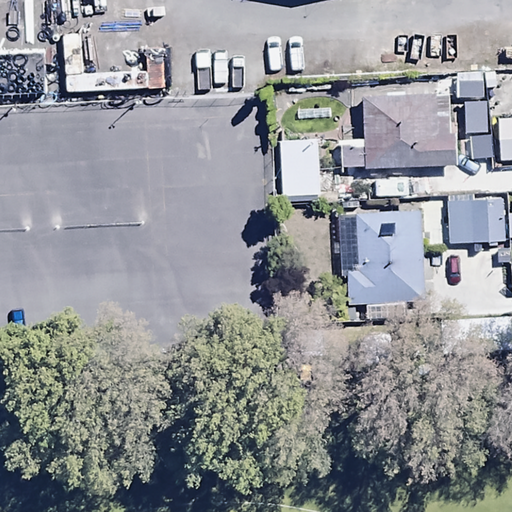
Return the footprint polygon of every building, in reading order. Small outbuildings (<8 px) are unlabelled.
[(63,46),(65,93),(162,89),(161,49),(145,50),(146,76),(79,79),(78,45),(63,46)] [(456,74),(455,100),(481,100),(481,74),(456,74)] [(447,97),(362,97),(362,142),(352,142),(352,138),(341,138),(341,167),(454,167),(454,134),(447,134),(447,97)] [(511,119),(495,120),(497,164),(511,163),(511,119)] [(317,197),(315,140),(279,141),(280,198),(317,197)] [(504,198),(445,201),(447,246),(506,243),(504,198)] [(421,304),(419,211),(354,213),(355,271),(345,271),(346,306),(421,304)]
